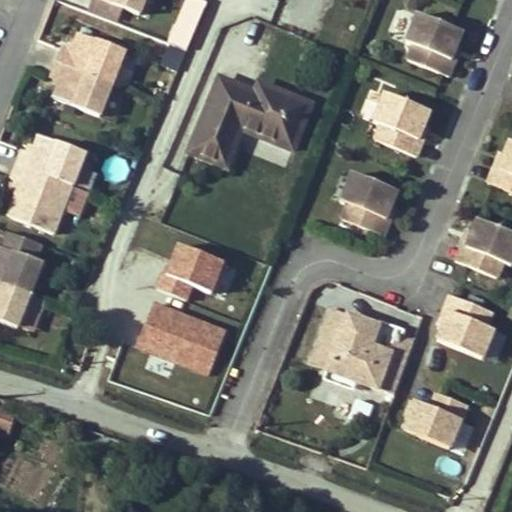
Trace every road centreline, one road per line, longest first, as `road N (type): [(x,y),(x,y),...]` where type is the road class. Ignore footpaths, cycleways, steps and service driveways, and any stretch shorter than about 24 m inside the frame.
road 1 (unknown): [(220,452),(296,282),(339,265),(392,270),(419,261),(436,238),(511,43)]
road 2 (residential): [(73,401),(131,302),(207,62)]
road 3 (residential): [(391,511),(73,401)]
road 4 (residential): [(511,392),(462,511)]
